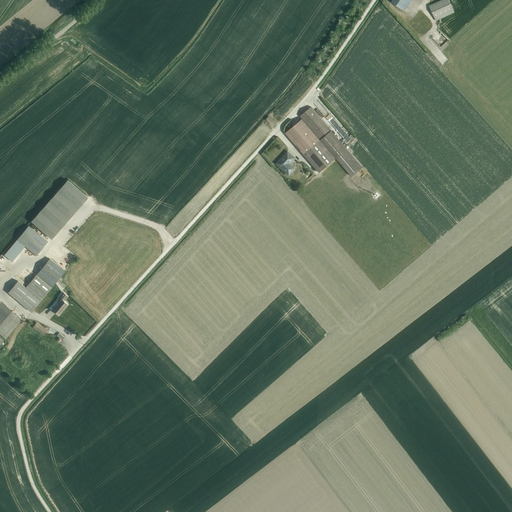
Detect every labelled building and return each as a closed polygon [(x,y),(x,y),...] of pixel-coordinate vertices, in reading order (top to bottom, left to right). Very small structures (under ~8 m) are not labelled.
[(412,0),(392,0),(391,2),(405,11),(412,0)] [(448,0),(441,0),(429,6),(436,21),(454,12),(448,0)] [(418,12),(409,21),(420,32),(426,26),(425,26),(429,22),(423,16),(424,15),(422,13),(420,15),(418,12)] [(364,168),(314,107),(303,116),(354,177),(364,168)] [(304,119),(286,134),(319,174),(337,159),(304,119)] [(278,163),(290,177),(299,170),(293,163),(297,159),(290,151),(278,163)] [(18,240),(38,256),(49,243),(30,226),(18,240)] [(27,287),(43,300),(67,272),(51,259),(27,287)] [(9,294),(32,313),(41,302),(19,283),(9,294)] [(53,310),(60,316),(70,305),(65,301),(69,297),(65,293),(57,301),(60,303),(53,310)] [(0,301),(0,333),(6,338),(22,319),(1,301),(0,301)] [(34,325),(42,333),(45,329),(38,322),(34,325)]
